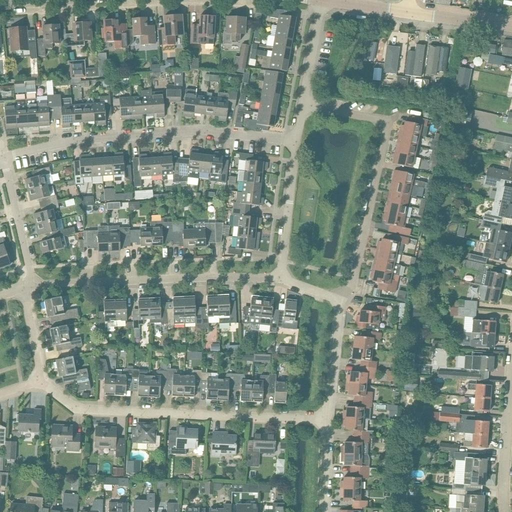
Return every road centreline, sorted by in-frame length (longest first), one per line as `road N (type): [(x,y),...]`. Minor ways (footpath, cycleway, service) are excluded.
road 1 (residential): [(297,142),(204,132),(90,138),(2,157)]
road 2 (residential): [(39,382),(75,408),(326,420)]
road 3 (residential): [(339,301),(353,279),(388,121),(303,106)]
road 4 (residential): [(280,279),(32,285)]
road 5 (residential): [(280,279),(297,142)]
road 6 (residential): [(505,511),(511,378)]
road 7 (residential): [(32,285),(2,157)]
